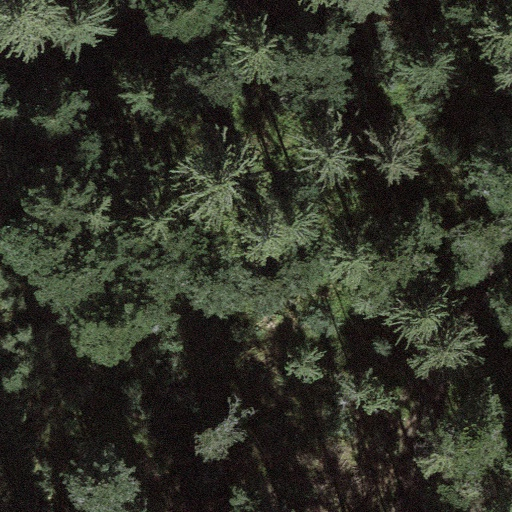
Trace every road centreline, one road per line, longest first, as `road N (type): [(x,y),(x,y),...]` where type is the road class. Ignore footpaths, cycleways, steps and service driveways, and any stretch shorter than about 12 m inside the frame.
road 1 (track): [(378,511),(433,376),(511,240)]
road 2 (track): [(0,7),(277,0)]
